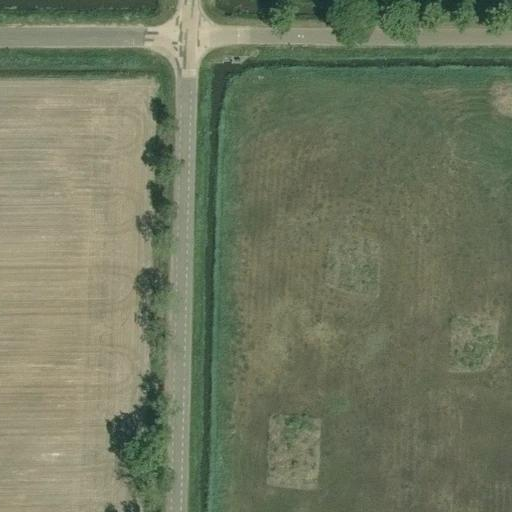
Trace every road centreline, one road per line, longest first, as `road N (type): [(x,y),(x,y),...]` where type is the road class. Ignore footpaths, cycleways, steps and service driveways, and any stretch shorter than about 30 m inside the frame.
road 1 (unclassified): [(170,511),(191,39)]
road 2 (unclassified): [(511,40),(191,39)]
road 3 (unclassified): [(191,39),(0,39)]
